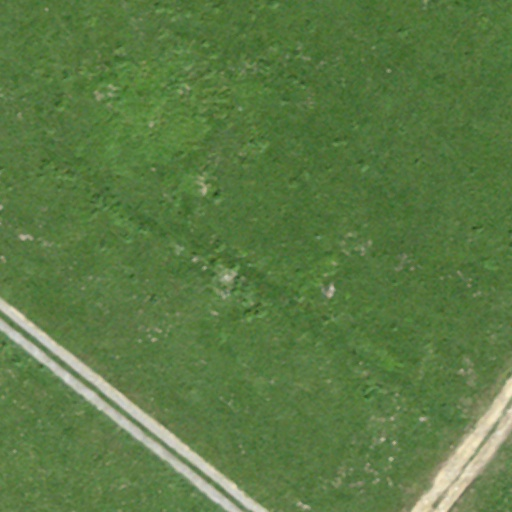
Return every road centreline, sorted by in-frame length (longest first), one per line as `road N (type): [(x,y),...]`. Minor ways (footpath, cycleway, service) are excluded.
road 1 (track): [(233,511),(0,313)]
road 2 (track): [(511,403),(438,511)]
